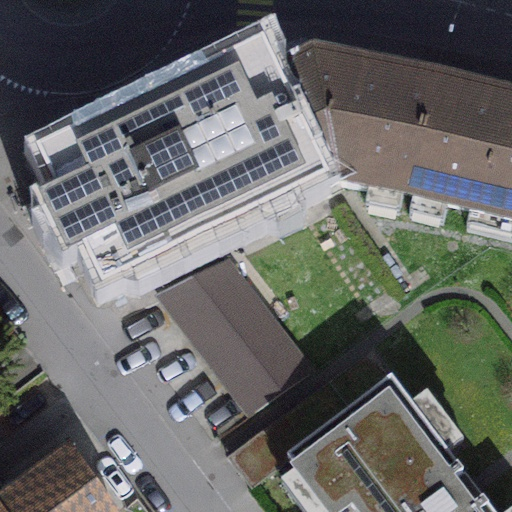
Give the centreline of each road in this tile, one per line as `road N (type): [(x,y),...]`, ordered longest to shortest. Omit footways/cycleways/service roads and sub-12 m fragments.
road 1 (residential): [(0,244),(199,511)]
road 2 (tertiary): [(3,41),(57,69),(87,69),(141,42),(166,0)]
